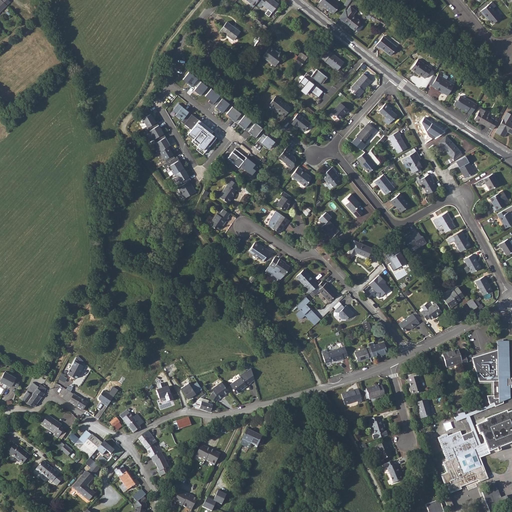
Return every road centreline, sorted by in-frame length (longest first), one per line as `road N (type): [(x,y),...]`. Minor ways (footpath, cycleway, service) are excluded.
road 1 (track): [(387,511),(297,345),(215,260),(123,131),(165,46),(203,0)]
road 2 (residential): [(389,365),(218,416),(173,414),(125,440)]
road 3 (residential): [(252,230),(301,261),(320,254),(410,354)]
road 4 (residential): [(456,196),(406,222),(391,221),(330,148)]
road 5 (residential): [(166,81),(158,102),(198,173),(231,134)]
road 6 (tertiary): [(391,76),(511,158)]
road 7 (tertiary): [(293,0),(391,76)]
